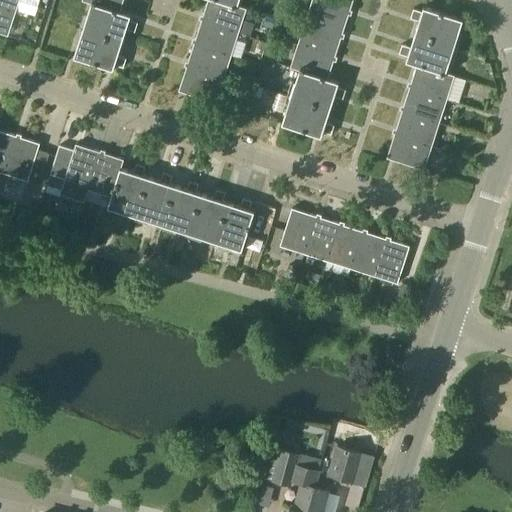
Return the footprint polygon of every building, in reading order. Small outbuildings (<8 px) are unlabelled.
[(0,0),(0,6),(16,11),(19,0),(0,0)] [(120,12),(120,11),(123,0),(82,0),(91,3),(120,12)] [(246,8),(238,5),(220,0),(208,0),(202,20),(239,31),(246,8)] [(343,32),(350,8),(324,0),(311,0),(306,20),(343,32)] [(324,0),(350,8),(353,0),(324,0)] [(131,14),(120,11),(120,12),(91,3),(88,15),(91,16),(86,29),(83,28),(83,29),(122,42),(126,28),(135,31),(138,22),(129,19),(131,14)] [(0,32),(8,35),(16,11),(0,6),(0,32)] [(415,33),(454,46),(454,45),(451,44),(456,31),(459,32),(463,19),(424,6),(422,11),(414,8),(411,17),(419,20),(415,33)] [(249,40),(254,21),(245,18),(239,37),(249,40)] [(231,55),(239,31),(202,20),(194,43),(231,55)] [(335,55),(343,32),(306,20),(298,43),(335,55)] [(83,29),(83,30),(86,31),(81,44),(78,43),(74,56),(113,69),(115,64),(124,67),(127,58),(118,55),(122,42),(83,29)] [(446,73),(446,72),(450,60),(446,59),(451,45),(454,46),(415,33),(411,46),(402,44),(399,53),(408,56),(406,60),(417,64),(446,73)] [(224,78),(231,55),(194,43),(187,66),(224,78)] [(328,78),(335,55),(298,43),(290,67),(299,70),(328,78)] [(259,71),(271,75),(275,63),(263,59),(259,71)] [(455,75),(446,72),(446,73),(417,64),(410,87),(447,98),(455,75)] [(216,102),(224,78),(187,66),(179,90),(216,102)] [(291,96),(330,109),(334,95),(343,98),(346,89),(338,86),(339,81),(328,78),(299,70),(295,82),(299,83),(294,96),(291,95),(291,96)] [(439,122),(447,98),(410,87),(402,110),(439,122)] [(282,123),(314,134),(322,136),(323,131),(331,134),(334,125),(326,122),(330,109),(291,96),(291,97),(294,98),(289,111),(286,110),(282,123)] [(432,146),(439,122),(402,110),(395,134),(432,146)] [(0,170),(3,172),(17,135),(0,129),(0,170)] [(424,169),(432,146),(395,134),(387,157),(424,169)] [(49,153),(38,149),(40,143),(17,135),(3,172),(40,184),(49,153)] [(88,189),(100,151),(76,143),(74,149),(60,145),(50,173),(65,178),(60,193),(84,201),(88,189)] [(100,151),(88,189),(111,196),(108,206),(109,207),(110,203),(116,205),(128,169),(121,167),(124,159),(100,151)] [(136,212),(140,213),(152,177),(143,174),(146,166),(137,163),(134,171),(128,169),(116,205),(124,208),(122,211),(135,215),(136,212)] [(167,222),(179,186),(170,183),(173,174),(163,171),(161,180),(152,177),(140,213),(150,216),(149,220),(162,224),(163,221),(167,222)] [(190,229),(193,230),(205,194),(196,191),(199,183),(190,180),(187,188),(179,186),(167,222),(177,225),(176,228),(189,232),(190,229)] [(220,239),(232,203),(223,200),(226,192),(217,188),(214,197),(205,194),(193,230),(204,234),(203,237),(216,241),(217,238),(220,239)] [(229,245),(242,250),(255,210),(250,209),(252,200),(243,197),(240,206),(232,203),(220,239),(230,242),(229,245)] [(304,252),(316,215),(292,208),(280,245),(304,252)] [(327,260),(339,223),(316,215),(304,252),(327,260)] [(350,267),(362,230),(339,223),(327,260),(350,267)] [(374,275),(386,237),(362,230),(350,267),(374,275)] [(386,237),(374,275),(398,283),(410,245),(386,237)] [(366,441),(341,433),(329,474),(354,482),(366,441)] [(288,511),(307,511),(314,486),(315,486),(320,471),(299,465),(302,453),(281,447),(280,450),(281,450),(272,479),(300,487),(295,504),(291,503),(288,511)] [(322,511),(329,490),(315,486),(314,486),(307,511),(322,511)]
